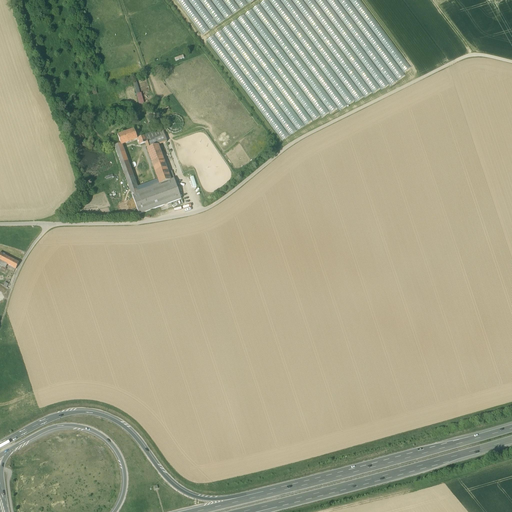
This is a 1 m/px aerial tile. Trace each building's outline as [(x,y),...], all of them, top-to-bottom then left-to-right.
[(137,138),(134,130),(134,129),(117,135),(120,144),(121,144),(137,138)] [(161,129),(144,135),(146,142),(147,146),(148,148),(157,145),(166,142),(167,142),(166,141),(162,129),(161,129)] [(141,136),(138,138),(140,144),(146,142),(144,135),(141,136)] [(120,144),(114,146),(117,155),(124,153),(121,144),(120,144)] [(168,173),(157,145),(148,148),(161,183),(170,180),(170,179),(168,173)] [(138,191),(124,153),(117,155),(126,178),(131,194),(138,191)] [(181,199),(174,179),(170,180),(177,201),(181,199)] [(138,191),(131,194),(139,214),(177,201),(170,180),(161,183),(138,191)] [(18,263),(7,257),(6,260),(9,261),(7,264),(11,266),(16,268),(18,263)]
